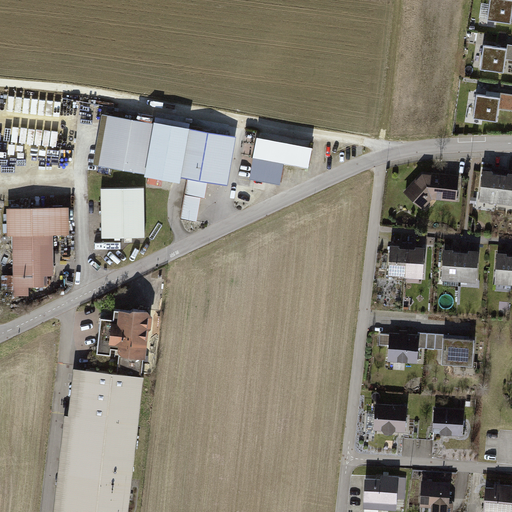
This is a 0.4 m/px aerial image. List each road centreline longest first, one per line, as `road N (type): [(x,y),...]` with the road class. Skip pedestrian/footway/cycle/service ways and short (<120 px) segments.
road 1 (residential): [(0,334),(383,156)]
road 2 (track): [(383,156),(371,144),(124,96),(0,84)]
road 3 (residential): [(383,156),(339,511)]
road 4 (residential): [(383,156),(511,143)]
road 5 (unknown): [(92,292),(84,169)]
